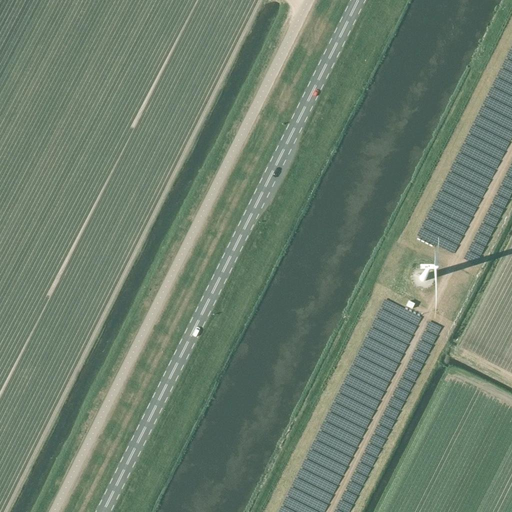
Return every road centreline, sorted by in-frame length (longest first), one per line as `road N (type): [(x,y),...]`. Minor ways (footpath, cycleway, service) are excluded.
road 1 (unclassified): [(308,0),(54,511)]
road 2 (primary): [(103,511),(357,0)]
